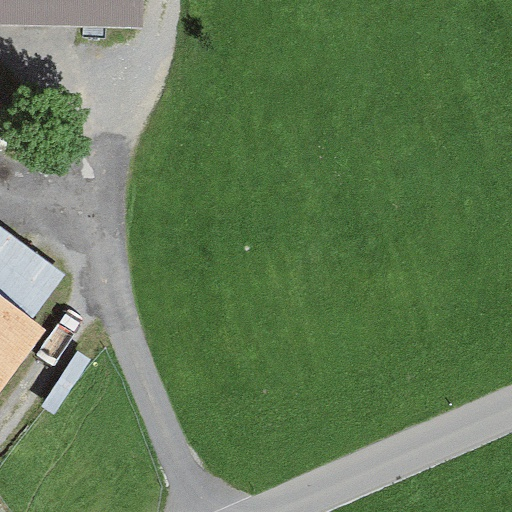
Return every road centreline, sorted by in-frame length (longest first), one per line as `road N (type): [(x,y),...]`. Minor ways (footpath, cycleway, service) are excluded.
road 1 (track): [(161,0),(158,46),(113,134),(109,292),(196,511)]
road 2 (unclassified): [(511,402),(248,511)]
